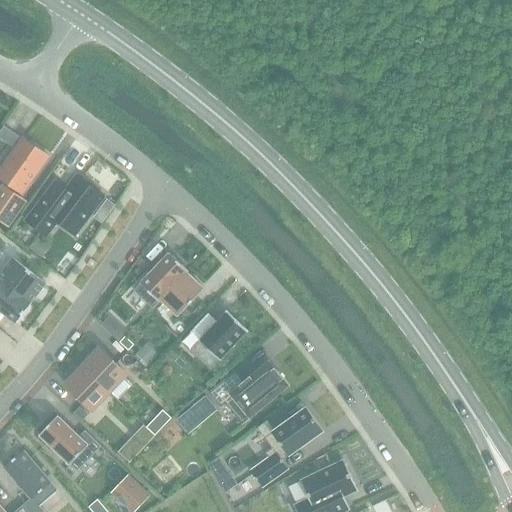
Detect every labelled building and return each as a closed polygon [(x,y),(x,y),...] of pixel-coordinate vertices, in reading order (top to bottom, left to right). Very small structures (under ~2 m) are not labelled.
[(47,156),(23,139),(0,171),(0,177),(21,193),(47,156)] [(54,181),(24,220),(46,236),(57,222),(74,235),(103,197),(76,175),(65,189),(54,181)] [(3,185),(0,188),(0,220),(7,226),(25,200),(3,185)] [(133,290),(151,308),(153,306),(187,270),(169,252),(133,290)] [(0,279),(30,303),(31,302),(45,283),(12,257),(0,273),(0,279)] [(151,308),(152,308),(160,299),(178,316),(203,289),(186,272),(188,270),(187,270),(153,306),(151,308)] [(0,310),(15,323),(30,303),(0,279),(0,310)] [(220,358),(246,331),(247,330),(227,311),(226,312),(200,340),(199,341),(219,359),(220,358)] [(128,350),(133,344),(124,336),(119,342),(128,350)] [(99,348),(82,366),(109,392),(126,374),(99,348)] [(268,361),(243,382),(234,371),(208,392),(220,407),(225,403),(242,423),(288,385),(268,361)] [(82,366),(65,384),(91,410),(109,392),(82,366)] [(271,432),(264,437),(271,448),(265,453),(268,457),(276,452),(282,460),(323,431),(306,407),(271,432)] [(100,446),(84,430),(78,436),(57,416),(39,434),(77,470),(100,446)] [(30,498),(20,507),(23,511),(44,511),(39,505),(57,489),(23,450),(4,467),(30,498)] [(268,457),(250,470),(261,487),(287,468),(282,460),(276,452),(268,457)] [(339,511),(351,506),(345,494),(365,484),(351,455),(307,475),(316,493),(301,500),(307,511),(339,511)] [(127,476),(112,492),(133,511),(148,496),(127,476)] [(92,511),(99,511),(105,508),(97,499),(88,507),(92,511)]
